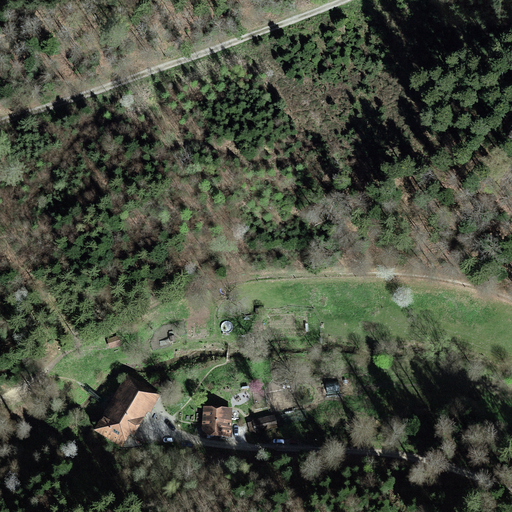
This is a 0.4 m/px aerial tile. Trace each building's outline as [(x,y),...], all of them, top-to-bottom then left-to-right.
[(127,374),(94,431),(123,448),(130,435),(134,437),(148,412),(150,414),(161,394),(127,374)] [(326,394),(340,393),(339,381),(325,382),(326,394)] [(201,436),(231,438),(232,409),(202,407),(201,427),(196,427),(196,433),(201,434),(201,436)] [(252,422),(247,423),(250,433),(254,432),(255,434),(278,428),(274,415),(252,421),(252,422)] [(134,449),(137,443),(129,440),(127,446),(134,449)]
